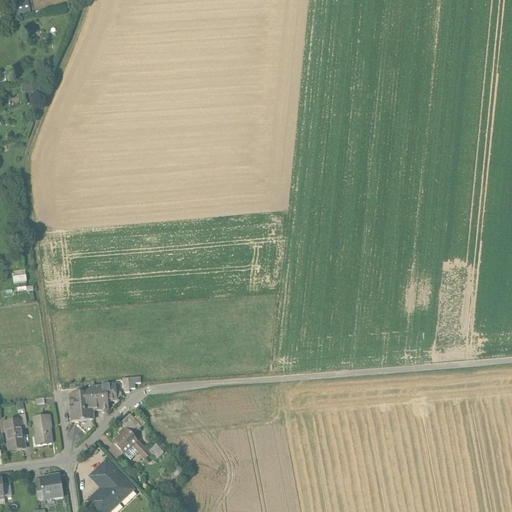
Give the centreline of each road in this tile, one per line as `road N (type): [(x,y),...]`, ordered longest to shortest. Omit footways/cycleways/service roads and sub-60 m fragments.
road 1 (track): [(88,0),(25,170),(53,372)]
road 2 (unclassified): [(144,389),(511,368)]
